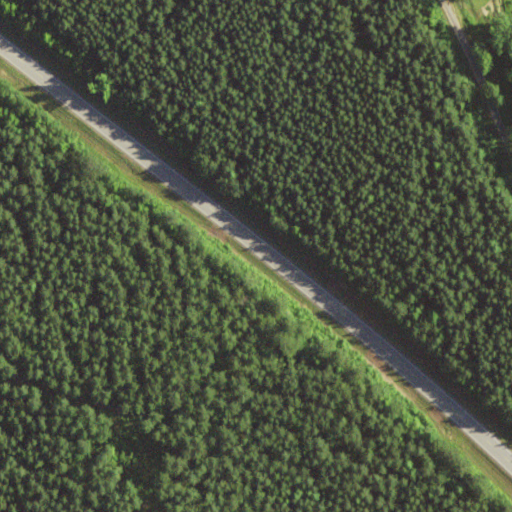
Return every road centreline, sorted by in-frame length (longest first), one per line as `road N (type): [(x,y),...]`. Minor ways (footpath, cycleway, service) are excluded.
road 1 (primary): [(511,467),(360,332),(0,47)]
road 2 (residential): [(511,162),(442,0)]
